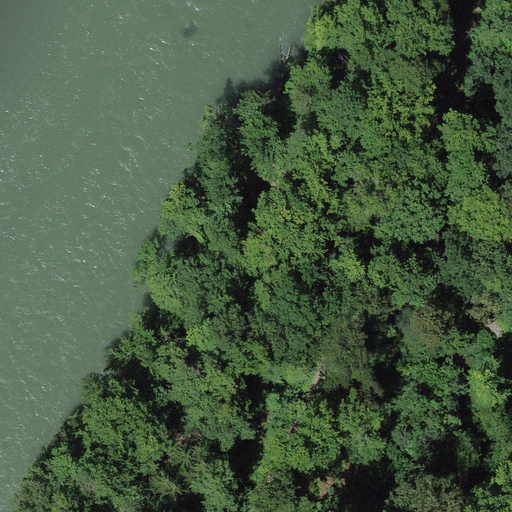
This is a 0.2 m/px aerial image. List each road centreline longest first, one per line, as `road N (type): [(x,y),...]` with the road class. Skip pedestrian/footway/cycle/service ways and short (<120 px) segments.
road 1 (track): [(257,511),(304,408),(349,336),(392,305),(446,299)]
road 2 (track): [(446,299),(466,71),(482,0)]
